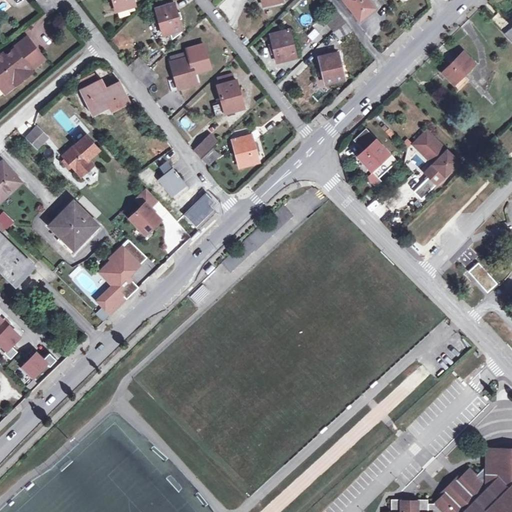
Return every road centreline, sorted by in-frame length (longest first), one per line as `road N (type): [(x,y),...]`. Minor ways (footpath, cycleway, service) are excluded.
road 1 (primary): [(240,216),(0,450)]
road 2 (residential): [(240,216),(100,44)]
road 3 (primary): [(464,0),(316,144)]
road 4 (residential): [(316,144),(201,0)]
road 5 (residential): [(302,157),(422,277)]
road 6 (residential): [(0,130),(100,44)]
road 7 (residential): [(422,277),(511,182)]
road 8 (residential): [(422,277),(511,371)]
